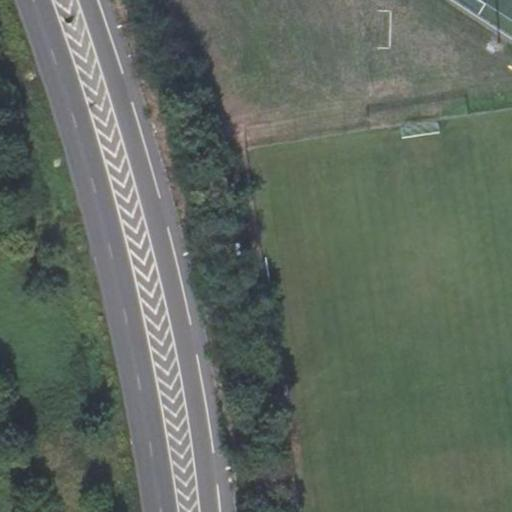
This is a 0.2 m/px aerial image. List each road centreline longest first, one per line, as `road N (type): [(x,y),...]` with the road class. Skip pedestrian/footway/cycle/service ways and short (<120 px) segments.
road 1 (motorway): [(161,511),(133,343),(33,0)]
road 2 (motorway): [(210,511),(188,358),(154,214),(88,0)]
